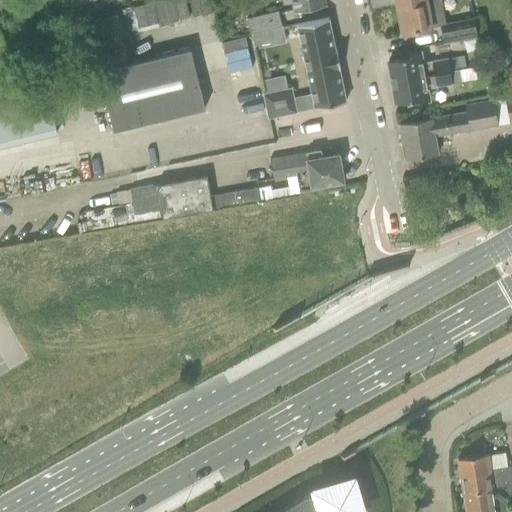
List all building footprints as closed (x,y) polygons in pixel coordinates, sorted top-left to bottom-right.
[(211,0),(154,0),(85,17),(99,71),(113,130),(204,108),(190,49),(221,41),(211,0)] [(289,0),(292,12),(325,5),(324,0),(289,0)] [(403,33),(444,25),(439,0),(429,0),(398,6),(403,33)] [(250,34),(281,27),(277,11),(246,19),(250,34)] [(298,25),(315,106),(315,107),(346,100),(346,99),(328,19),(329,19),(328,17),(297,24),(297,26),(298,25)] [(443,44),(478,35),(473,18),(439,27),(443,44)] [(447,57),(422,62),(420,51),(401,55),(401,58),(388,60),(392,82),(460,69),(459,68),(465,67),(462,56),(447,58),(447,57)] [(452,83),(462,81),(460,69),(392,82),(396,103),(409,101),(409,104),(430,100),(428,89),(452,84),(452,83)] [(0,94),(0,143),(58,128),(46,83),(0,94)] [(291,88),(264,94),(268,118),(296,112),(291,88)] [(435,137),(497,125),(493,100),(465,105),(466,112),(399,124),(406,159),(438,154),(435,137)] [(338,155),(321,157),(320,150),(270,159),(273,179),(297,175),(301,194),(318,191),(317,185),(342,180),(338,155)] [(206,175),(107,193),(114,226),(212,209),(206,175)] [(211,194),(212,204),(234,201),(234,192),(211,194)] [(202,247),(183,257),(216,324),(217,323),(221,331),(313,285),(309,277),(328,267),(328,266),(335,262),(328,253),(326,243),(318,247),(304,218),(211,265),(202,247)] [(58,334),(38,344),(71,410),(73,410),(76,417),(186,362),(183,355),(184,354),(159,305),(67,351),(58,334)] [(0,469),(42,449),(38,441),(39,440),(6,374),(0,376),(0,469)] [(511,477),(510,466),(489,469),(487,454),(458,459),(463,493),(493,488),(511,484),(511,477)] [(363,511),(353,477),(315,489),(316,491),(304,495),(275,511),(363,511)] [(493,488),(463,493),(466,511),(496,511),(494,499),(506,497),(511,496),(511,484),(493,488)]
